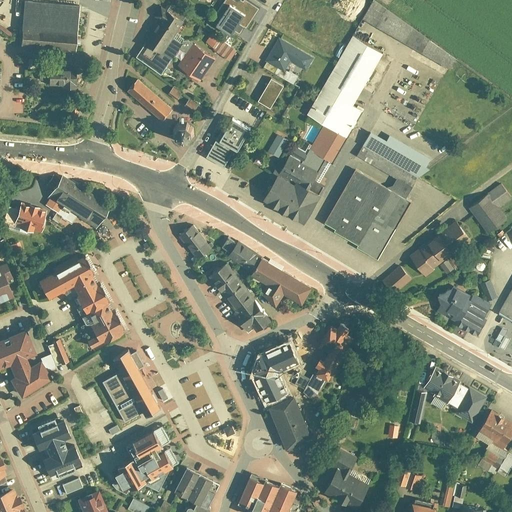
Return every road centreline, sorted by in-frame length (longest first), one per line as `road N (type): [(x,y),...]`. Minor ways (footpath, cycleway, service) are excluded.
road 1 (residential): [(172,187),(269,0)]
road 2 (secondary): [(172,187),(353,294)]
road 3 (tertiary): [(229,353),(157,221),(172,187)]
road 4 (secondary): [(353,294),(511,385)]
road 5 (residential): [(98,160),(126,0)]
road 6 (residential): [(353,294),(460,201)]
road 7 (residential): [(229,353),(313,320),(353,294)]
